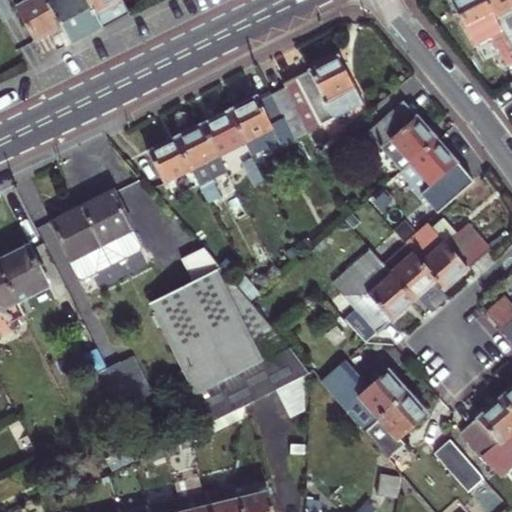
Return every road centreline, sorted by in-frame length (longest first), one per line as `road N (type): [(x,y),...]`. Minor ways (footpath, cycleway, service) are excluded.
road 1 (secondary): [(0,157),(317,0)]
road 2 (secondary): [(264,0),(0,129)]
road 3 (residential): [(511,166),(384,0)]
road 4 (residential): [(511,259),(453,316),(457,358)]
